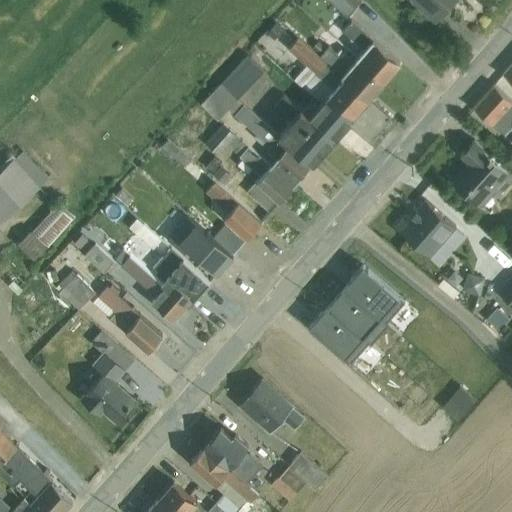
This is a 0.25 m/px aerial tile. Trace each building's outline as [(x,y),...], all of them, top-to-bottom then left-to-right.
[(334,0),(352,14),(363,0),(334,0)] [(413,0),(433,22),(457,0),(413,0)] [(284,198),(403,61),(349,15),(335,32),(356,50),(309,105),(300,98),(278,122),(288,131),(283,137),(253,171),(284,198)] [(511,94),(492,80),(476,102),(511,128),(511,94)] [(463,184),(488,205),(511,176),(511,152),(487,131),(473,148),(485,157),(463,184)] [(0,223),(55,173),(29,144),(0,170),(0,223)] [(232,165),(223,174),(238,189),(247,179),(232,165)] [(422,187),(395,220),(432,250),(459,218),(422,187)] [(246,193),(226,212),(250,238),(270,220),(246,193)] [(59,200),(39,229),(57,242),(77,212),(59,200)] [(142,213),(133,223),(159,246),(168,236),(142,213)] [(209,230),(148,302),(173,324),(234,252),(209,230)] [(124,240),(116,250),(100,237),(89,250),(111,269),(119,259),(156,291),(167,277),(124,240)] [(77,265),(57,285),(77,304),(96,285),(77,265)] [(161,330),(108,286),(93,305),(146,348),(161,330)] [(136,390),(100,366),(84,390),(120,415),(136,390)] [(298,395),(264,369),(238,404),(272,430),(298,395)] [(250,440),(220,418),(189,459),(218,482),(250,440)] [(65,511),(78,499),(0,425),(0,470),(29,498),(16,511),(65,511)] [(308,476),(313,481),(325,469),(301,446),(269,479),(288,497),(308,476)] [(187,511),(201,495),(172,472),(139,511),(187,511)]
